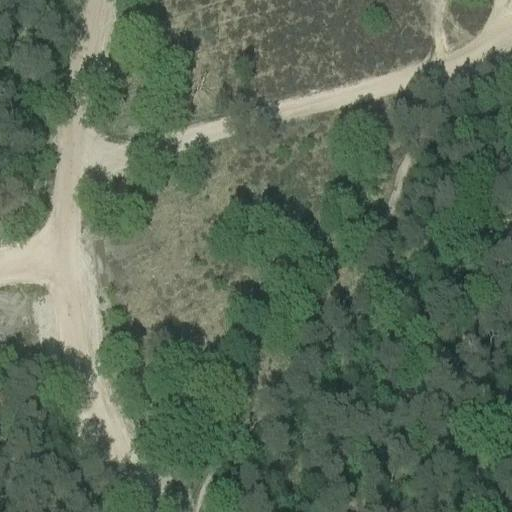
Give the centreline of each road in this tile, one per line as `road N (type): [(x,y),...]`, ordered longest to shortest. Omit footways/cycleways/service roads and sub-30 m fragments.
road 1 (track): [(511,3),(487,54),(464,67),(433,115),(383,242),(212,481),(199,511)]
road 2 (track): [(94,0),(60,250),(79,353),(140,511)]
road 3 (track): [(464,67),(70,169)]
